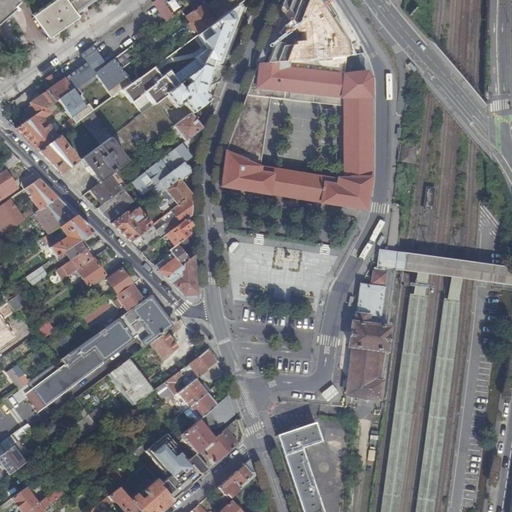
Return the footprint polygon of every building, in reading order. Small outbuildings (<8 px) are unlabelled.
[(0,0),(0,11),(14,0),(0,0)] [(46,33),(76,14),(73,10),(66,0),(46,0),(31,11),(46,33)] [(66,0),(73,10),(87,0),(66,0)] [(278,0),(278,3),(290,8),(293,0),(278,0)] [(197,33),(212,23),(200,6),(195,10),(190,3),(181,10),(190,23),(188,24),(192,31),(195,29),(197,33)] [(226,41),(212,23),(197,33),(197,34),(205,46),(210,53),(226,41)] [(199,50),(205,46),(197,34),(191,39),(199,50)] [(142,49),(136,42),(132,45),(134,56),(142,49)] [(132,55),(128,48),(105,65),(109,72),(132,55)] [(88,56),(98,70),(105,65),(95,51),(88,56)] [(224,68),(228,58),(217,53),(208,62),(212,63),(224,68)] [(341,57),(312,60),(302,61),(294,61),(285,62),(257,64),(224,151),(220,187),(361,210),(364,210),(367,191),(369,178),(369,78),(366,73),(350,74),(348,56),(341,57)] [(219,82),(224,68),(212,63),(210,68),(209,70),(200,67),(186,78),(189,83),(189,84),(183,89),(184,91),(183,93),(177,85),(165,94),(166,95),(175,107),(182,102),(190,113),(208,99),(203,92),(204,88),(219,82)] [(46,91),(53,102),(56,100),(71,89),(63,79),(56,84),(51,76),(45,80),(51,87),(46,91)] [(137,85),(134,81),(128,85),(131,90),(137,85)] [(29,119),(45,108),(53,102),(46,91),(28,104),(30,106),(23,111),(29,119)] [(101,104),(106,110),(109,107),(105,101),(101,104)] [(97,184),(106,177),(113,171),(137,153),(172,126),(173,126),(156,102),(114,134),(111,136),(99,145),(79,160),(97,184)] [(101,104),(92,111),(97,117),(106,110),(101,104)] [(16,129),(38,152),(57,138),(48,126),(42,130),(40,130),(37,126),(37,125),(42,121),(43,118),(48,113),(45,108),(29,119),(19,127),(16,129)] [(80,120),(99,145),(111,136),(100,122),(97,117),(92,111),(80,120)] [(201,128),(189,113),(173,126),(184,141),(201,128)] [(71,127),(74,124),(70,119),(64,123),(68,129),(71,127)] [(100,122),(111,136),(114,134),(103,119),(100,122)] [(38,152),(61,174),(76,162),(58,137),(57,138),(38,152)] [(416,142),(404,140),(402,155),(414,157),(416,142)] [(183,163),(190,157),(180,144),(159,160),(169,173),(183,163)] [(19,161),(13,155),(2,163),(7,169),(19,161)] [(158,182),(169,173),(159,160),(149,168),(140,175),(150,188),(153,186),(158,182)] [(189,170),(183,163),(169,173),(158,182),(164,189),(177,179),(179,180),(182,178),(182,179),(189,173),(189,170)] [(14,185),(4,171),(0,173),(0,199),(9,193),(7,190),(14,185)] [(106,177),(118,192),(126,186),(113,171),(106,177)] [(25,188),(38,180),(33,174),(24,180),(23,184),(25,188)] [(101,214),(108,221),(145,192),(150,188),(140,175),(126,186),(118,192),(107,201),(111,206),(101,214)] [(102,204),(107,201),(118,192),(106,177),(97,184),(90,189),(102,204)] [(190,195),(179,180),(177,179),(164,189),(176,206),(190,195)] [(34,213),(56,198),(38,180),(25,188),(23,190),(35,207),(34,208),(31,208),(19,216),(8,200),(0,205),(0,236),(28,217),(34,213)] [(164,189),(158,182),(153,186),(158,194),(164,189)] [(424,209),(432,211),(435,190),(427,189),(424,209)] [(190,216),(190,195),(176,206),(169,212),(178,225),(190,216)] [(58,228),(75,216),(56,198),(34,213),(48,234),(50,233),(58,228)] [(96,209),(101,214),(111,206),(107,201),(102,204),(96,209)] [(110,223),(129,242),(140,234),(150,226),(136,208),(128,214),(126,211),(110,223)] [(48,234),(34,213),(28,217),(42,238),(48,234)] [(81,239),(92,233),(75,216),(58,228),(64,237),(49,248),(55,257),(57,256),(81,239)] [(190,226),(190,216),(178,225),(168,232),(159,239),(162,243),(170,237),(171,239),(174,236),(179,242),(188,236),(184,231),(190,226)] [(140,234),(145,240),(156,231),(151,225),(150,226),(140,234)] [(159,239),(168,232),(163,225),(158,229),(158,230),(156,232),(156,231),(145,240),(143,242),(148,248),(159,239)] [(53,237),(50,233),(48,234),(42,238),(46,243),(53,238),(53,237)] [(85,250),(87,248),(81,239),(57,256),(58,259),(61,257),(65,263),(69,260),(85,250)] [(188,260),(176,244),(168,251),(170,254),(172,256),(174,258),(180,266),(188,260)] [(74,272),(76,270),(91,259),(85,250),(69,260),(74,268),(72,269),(74,272)] [(394,270),(396,252),(387,251),(384,251),(379,251),(379,253),(378,256),(377,268),(385,269),(394,270)] [(455,278),(459,278),(468,279),(508,284),(511,284),(511,269),(510,269),(470,263),(404,253),(396,252),(395,270),(402,270),(410,272),(417,272),(421,273),(427,274),(451,277),(455,278)] [(196,295),(193,256),(188,260),(180,266),(165,277),(183,296),(196,295)] [(76,270),(88,288),(105,276),(93,258),(91,259),(76,270)] [(158,271),(165,277),(180,266),(174,258),(165,266),(158,271)] [(74,268),(69,260),(65,263),(63,264),(70,274),(74,272),(72,269),(74,268)] [(154,266),(158,271),(165,266),(161,261),(154,266)] [(46,276),(40,267),(26,277),(32,286),(46,276)] [(61,267),(55,271),(61,280),(67,276),(61,267)] [(347,375),(345,395),(361,397),(369,398),(378,399),(380,382),(379,382),(383,351),(385,351),(388,328),(387,327),(381,327),(378,326),(379,318),(380,311),(385,269),(377,268),(374,268),(373,268),(373,269),(374,269),(373,271),(372,271),(372,272),(373,272),(372,282),(371,282),(371,283),(372,284),(371,287),(359,285),(356,314),(354,314),(353,323),(351,322),(348,346),(351,347),(351,348),(350,355),(348,365),(347,375)] [(394,270),(385,269),(380,311),(379,318),(378,326),(381,327),(387,327),(395,270),(394,270)] [(131,285),(139,280),(132,273),(126,277),(121,270),(106,280),(113,291),(108,296),(110,299),(114,296),(131,285)] [(417,272),(414,295),(424,296),(427,274),(421,273),(417,272)] [(448,299),(456,300),(459,278),(455,278),(451,277),(448,299)] [(126,312),(142,300),(131,285),(114,296),(117,300),(115,301),(116,303),(119,302),(126,312)] [(397,511),(427,296),(424,296),(414,295),(410,294),(394,405),(380,511),(397,511)] [(15,312),(19,309),(23,306),(16,296),(8,302),(15,312)] [(37,412),(51,402),(102,364),(101,362),(134,337),(143,347),(148,343),(164,331),(176,323),(174,321),(170,324),(167,321),(171,317),(170,316),(165,319),(155,305),(148,296),(142,300),(126,312),(25,384),(30,390),(24,394),(37,412)] [(456,300),(448,299),(444,299),(436,358),(415,511),(432,511),(460,301),(456,300)] [(8,302),(5,304),(0,307),(0,314),(4,321),(16,313),(15,312),(8,302)] [(106,302),(81,320),(85,325),(109,308),(106,302)] [(48,321),(38,328),(45,338),(54,331),(48,321)] [(177,348),(164,331),(148,343),(161,360),(177,348)] [(197,378),(201,374),(216,363),(206,350),(187,364),(197,378)] [(207,382),(220,376),(216,363),(201,374),(207,382)] [(186,386),(194,380),(197,378),(187,364),(178,371),(183,377),(180,379),(186,386)] [(163,382),(176,373),(171,366),(158,376),(163,382)] [(6,373),(18,389),(24,385),(11,368),(6,373)] [(174,396),(177,394),(185,388),(183,385),(179,388),(176,383),(180,379),(183,377),(178,371),(176,373),(163,382),(174,396)] [(188,408),(206,393),(194,380),(186,386),(185,388),(177,394),(188,408)] [(174,396),(163,382),(154,389),(165,404),(174,396)] [(20,390),(12,395),(18,403),(26,397),(20,390)] [(198,420),(201,417),(215,405),(206,393),(188,408),(198,420)] [(218,429),(234,415),(227,396),(215,405),(201,417),(206,423),(204,424),(211,432),(217,427),(218,429)] [(197,421),(202,426),(204,424),(206,423),(201,417),(198,420),(197,421)] [(211,457),(215,462),(238,442),(240,434),(235,419),(212,439),(202,447),(207,454),(206,455),(209,459),(211,457)] [(182,462),(197,479),(208,469),(195,454),(199,450),(202,447),(212,439),(202,426),(197,421),(182,433),(180,435),(163,450),(167,455),(177,447),(177,448),(184,442),(193,452),(182,462)] [(314,423),(276,436),(301,511),(322,511),(301,448),(320,442),(314,423)] [(124,436),(130,431),(127,427),(120,432),(124,436)] [(156,442),(163,450),(180,435),(174,427),(156,442)] [(0,446),(0,454),(12,446),(26,435),(22,430),(0,446)] [(0,464),(3,468),(0,469),(0,480),(24,463),(12,446),(0,454),(0,464)] [(195,454),(208,469),(212,466),(199,450),(195,454)] [(227,500),(255,476),(249,460),(217,488),(223,496),(225,494),(227,496),(225,497),(227,500)] [(158,485),(172,500),(184,490),(170,474),(171,473),(160,462),(152,469),(149,472),(155,479),(160,484),(158,485)] [(149,472),(152,469),(147,463),(143,466),(149,472)] [(114,473),(108,477),(116,487),(121,482),(114,473)] [(117,488),(138,511),(159,511),(172,500),(158,485),(160,484),(155,479),(141,491),(145,496),(141,499),(135,493),(133,495),(122,484),(117,488)] [(32,482),(0,506),(0,511),(4,511),(14,504),(20,511),(26,511),(37,504),(29,494),(37,488),(32,482)] [(138,511),(117,488),(101,502),(105,507),(111,502),(115,502),(124,511),(138,511)] [(62,495),(56,489),(47,496),(50,499),(55,495),(57,499),(62,495)] [(37,504),(26,511),(42,511),(50,504),(45,498),(37,504)] [(101,502),(88,511),(99,511),(105,508),(105,507),(101,502)] [(239,511),(230,502),(218,511),(239,511)]
